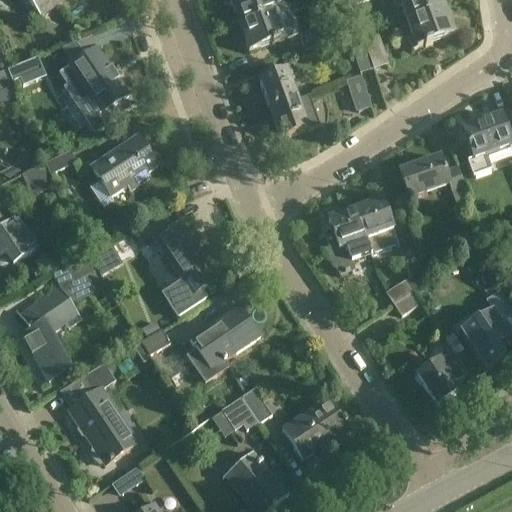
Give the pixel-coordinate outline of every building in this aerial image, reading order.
[(25,0),(40,21),(42,21),(41,19),(55,9),(56,9),(57,8),(56,6),(64,0),(25,0)] [(238,28),(277,14),(288,10),(284,0),(228,0),(238,28)] [(376,0),(348,0),(352,9),(377,0),(376,0)] [(406,23),(406,24),(445,10),(440,0),(392,0),(396,10),(400,8),(406,23)] [(412,54),(423,50),(424,51),(432,48),(432,47),(455,38),(445,10),(406,24),(412,39),(407,41),(412,54)] [(287,43),(277,14),(238,28),(248,57),(287,43)] [(326,28),(300,38),(306,54),(332,44),(326,28)] [(365,49),(372,73),(386,69),(377,40),(363,45),(365,49)] [(359,77),(372,73),(365,49),(352,53),(359,77)] [(96,52),(69,71),(101,117),(128,98),(117,83),(118,83),(113,76),(96,52)] [(37,61),(8,73),(12,85),(42,73),(37,61)] [(0,94),(14,89),(12,85),(8,73),(0,75),(0,94)] [(287,73),(264,81),(264,80),(262,81),(263,82),(258,83),(269,113),(298,103),(287,73)] [(361,80),(348,84),(357,116),(371,112),(361,80)] [(280,144),(283,143),(284,145),(289,143),(288,141),(320,129),(309,99),(298,103),(269,113),(280,144)] [(511,150),(500,119),(461,133),(472,163),(467,164),(473,180),(492,173),(487,159),(511,150)] [(158,170),(137,140),(90,172),(100,186),(90,193),(104,213),(113,206),(111,202),(127,191),(130,195),(150,181),(147,177),(158,170)] [(33,158),(21,153),(17,162),(22,163),(20,168),(28,171),(33,158)] [(71,155),(45,167),(50,179),(76,166),(71,155)] [(439,161),(417,169),(416,165),(404,169),(406,173),(398,175),(409,203),(449,188),(458,212),(471,207),(458,171),(445,176),(439,161)] [(52,183),(50,179),(45,167),(21,179),(29,195),(52,183)] [(11,170),(0,176),(0,178),(10,184),(24,177),(11,170)] [(398,248),(393,234),(383,204),(355,214),(371,259),(398,248)] [(352,265),(371,259),(355,214),(328,223),(331,231),(322,234),(328,252),(323,255),(340,280),(355,274),(352,265)] [(0,217),(0,259),(5,257),(12,268),(38,250),(17,219),(6,226),(0,217)] [(200,293),(217,282),(193,248),(196,246),(181,225),(153,244),(183,285),(163,298),(178,320),(206,301),(200,293)] [(110,246),(88,258),(95,269),(117,257),(110,246)] [(97,273),(95,269),(88,258),(65,271),(74,286),(97,273)] [(410,280),(405,284),(413,296),(415,295),(426,288),(417,263),(405,267),(410,280)] [(413,296),(405,284),(386,297),(394,309),(395,309),(413,296)] [(488,300),(496,295),(492,289),(484,294),(488,300)] [(51,337),(66,327),(69,332),(82,323),(60,292),(19,320),(28,334),(20,338),(48,388),(72,374),(51,337)] [(422,308),(413,296),(395,309),(403,321),(422,308)] [(511,343),(510,342),(511,341),(511,340),(511,314),(506,305),(505,306),(499,296),(486,305),(492,315),(459,337),(486,377),(504,365),(496,353),(511,343)] [(239,311),(189,345),(210,375),(260,341),(239,311)] [(148,343),(161,335),(155,326),(143,334),(148,343)] [(150,361),(171,348),(162,334),(161,335),(148,343),(141,347),(150,361)] [(141,347),(140,347),(133,352),(143,366),(150,361),(141,347)] [(460,394),(454,385),(467,376),(453,355),(416,380),(437,410),(439,409),(440,410),(450,403),(449,402),(460,394)] [(83,382),(95,399),(116,385),(104,369),(83,382)] [(241,402),(257,428),(258,429),(272,420),(254,393),(241,402)] [(257,428),(241,402),(221,415),(235,436),(243,430),(247,435),(257,428)] [(111,439),(87,403),(69,416),(93,451),(91,456),(92,461),(95,465),(99,467),(104,468),(105,470),(138,448),(125,429),(111,439)] [(349,434),(345,429),(347,427),(344,423),(342,424),(328,404),(281,435),(302,465),(349,434)] [(252,457),(225,480),(252,511),(274,511),(289,500),(252,457)] [(138,472),(129,478),(137,489),(146,483),(138,472)]
